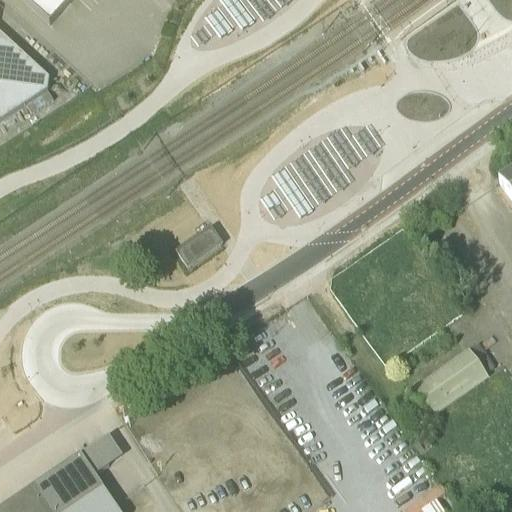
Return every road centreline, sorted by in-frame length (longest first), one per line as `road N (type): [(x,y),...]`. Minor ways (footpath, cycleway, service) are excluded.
road 1 (unclassified): [(511,109),(227,307)]
road 2 (unclassified): [(227,307),(185,319),(50,326),(39,345),(44,375),(75,393),(96,390)]
road 3 (unclassified): [(96,390),(227,307)]
road 4 (unknown): [(0,0),(57,42),(83,34),(122,0)]
